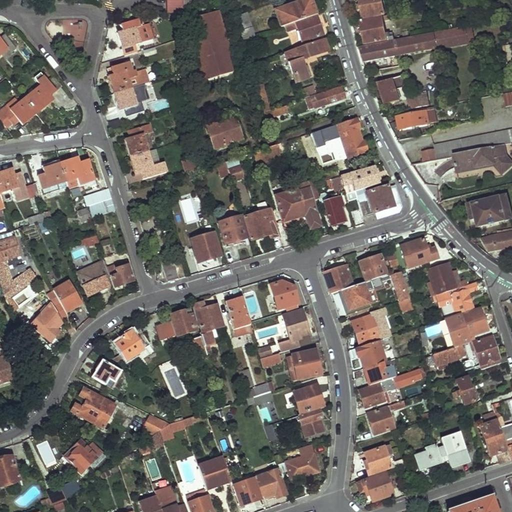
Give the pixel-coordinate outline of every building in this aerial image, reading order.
[(166,0),(167,15),(183,16),(184,7),(183,0),(166,0)] [(309,0),(304,0),(276,10),(281,27),(289,25),(316,16),(309,0)] [(382,0),(360,0),(364,18),(385,14),(382,0)] [(218,10),(199,16),(197,67),(201,79),(209,77),(208,73),(218,70),(219,74),(231,70),(227,55),(231,54),(218,10)] [(234,16),(242,40),(256,36),(249,12),(234,16)] [(383,21),(395,19),(394,14),(382,16),(382,18),(362,21),(366,43),(396,38),(396,33),(386,34),(383,21)] [(301,42),(322,35),(316,16),(289,25),(291,31),(296,29),(301,42)] [(63,41),(86,42),(87,21),(64,20),(63,41)] [(139,28),(137,21),(119,26),(121,33),(116,35),(118,39),(121,50),(139,43),(154,38),(149,25),(139,28)] [(474,42),(470,25),(465,26),(468,43),(474,42)] [(465,26),(435,32),(435,33),(438,49),(443,48),(468,43),(465,26)] [(435,33),(397,41),(401,56),(438,49),(435,33)] [(0,38),(0,56),(4,61),(11,56),(10,55),(17,49),(4,36),(0,38)] [(324,41),(279,56),(283,64),(288,62),(296,83),(312,78),(308,66),(305,68),(302,61),(328,51),(324,41)] [(401,56),(397,41),(360,48),(364,63),(401,56)] [(114,81),(108,81),(112,94),(131,88),(126,73),(131,71),(128,63),(110,69),(114,81)] [(35,79),(39,86),(24,100),(36,114),(48,105),(45,101),(55,93),(40,75),(35,79)] [(387,106),(402,102),(398,91),(409,87),(406,75),(395,78),(380,83),(387,106)] [(256,86),(263,112),(269,110),(261,85),(256,86)] [(313,86),(299,90),(303,98),(316,94),(313,86)] [(313,97),(317,108),(346,98),(342,87),(313,97)] [(141,105),(137,107),(131,88),(112,94),(116,107),(122,105),(126,117),(143,112),(141,105)] [(422,107),(430,105),(428,92),(419,93),(422,107)] [(18,104),(10,110),(7,106),(2,111),(0,112),(0,121),(5,128),(11,123),(13,126),(22,119),(26,122),(36,114),(24,100),(18,104)] [(10,110),(18,104),(15,100),(7,106),(10,110)] [(274,117),(288,112),(286,105),(272,110),(274,117)] [(430,122),(438,120),(436,107),(414,111),(398,114),(401,129),(430,125),(430,122)] [(263,112),(271,137),(277,135),(269,110),(263,112)] [(233,118),(205,125),(213,149),(241,141),(233,118)] [(358,130),(359,130),(355,120),(313,134),(316,141),(339,134),(347,158),(367,152),(364,141),(362,143),(358,130)] [(131,146),(126,147),(129,158),(148,152),(143,135),(147,134),(145,127),(127,132),(131,146)] [(435,150),(423,152),(425,162),(432,161),(445,158),(446,156),(511,143),(511,130),(434,146),(435,150)] [(419,147),(433,144),(431,138),(418,141),(419,147)] [(266,158),(268,164),(283,159),(285,166),(289,165),(283,144),(253,154),(255,161),(266,158)] [(157,168),(153,170),(148,152),(129,158),(133,170),(139,168),(142,181),(159,175),(157,168)] [(198,171),(197,168),(193,157),(181,161),(185,175),(195,172),(198,171)] [(77,164),(75,159),(60,164),(66,182),(81,178),(84,184),(94,181),(87,162),(77,164)] [(235,159),(224,162),(226,171),(237,167),(235,159)] [(38,177),(39,181),(43,194),(50,193),(49,187),(66,182),(60,164),(43,169),(44,175),(38,177)] [(241,178),(237,167),(226,171),(230,182),(241,178)] [(379,184),(374,167),(361,171),(340,177),(339,177),(341,184),(343,192),(344,194),(354,191),(365,187),(379,184)] [(313,181),(314,184),(330,180),(339,177),(340,177),(338,169),(312,176),(313,181)] [(7,176),(5,171),(0,172),(0,191),(0,192),(14,188),(18,196),(27,192),(24,186),(20,173),(7,176)] [(339,177),(330,180),(332,187),(341,184),(339,177)] [(37,197),(43,194),(39,181),(32,183),(37,197)] [(313,181),(296,186),(297,190),(307,220),(310,231),(321,228),(312,200),(318,199),(317,196),(315,191),(316,190),(314,184),(313,181)] [(32,183),(24,186),(27,192),(29,200),(37,197),(32,183)] [(343,192),(341,184),(332,187),(335,195),(336,194),(343,192)] [(135,203),(154,196),(151,186),(131,193),(135,203)] [(388,187),(367,193),(365,187),(354,191),(358,202),(362,217),(391,209),(393,206),(389,191),(388,187)] [(401,203),(397,188),(389,191),(393,205),(401,203)] [(83,197),(90,219),(114,211),(107,189),(83,197)] [(297,190),(275,197),(283,223),(293,220),(294,224),(307,220),(297,190)] [(335,195),(328,196),(324,193),(320,194),(317,196),(318,199),(319,204),(324,203),(331,226),(340,223),(339,220),(342,219),(340,208),(342,207),(339,197),(337,198),(336,194),(335,195)] [(203,218),(194,196),(180,202),(189,224),(203,218)] [(511,218),(506,196),(499,198),(504,219),(511,218)] [(504,219),(499,198),(467,206),(471,222),(476,220),(478,226),(504,219)] [(48,211),(42,213),(44,220),(46,220),(51,219),(48,211)] [(268,211),(244,218),(252,240),(270,235),(267,222),(271,221),(268,211)] [(31,225),(44,220),(42,213),(20,220),(23,228),(31,225)] [(240,218),(218,225),(226,248),(236,246),(235,242),(247,239),(240,218)] [(34,232),(48,228),(46,220),(44,220),(31,225),(34,232)] [(144,234),(159,232),(158,220),(143,222),(144,234)] [(294,224),(298,235),(310,231),(307,220),(294,224)] [(511,233),(507,234),(481,241),(489,252),(511,247),(511,233)] [(213,234),(191,241),(199,263),(220,257),(213,234)] [(84,248),(98,243),(96,236),(81,240),(84,248)] [(21,254),(16,237),(0,241),(0,282),(6,301),(14,296),(38,281),(30,270),(11,283),(5,259),(21,254)] [(422,241),(400,249),(407,270),(436,261),(433,249),(425,252),(422,241)] [(387,258),(391,268),(397,267),(394,256),(387,258)] [(379,257),(359,264),(364,284),(369,283),(385,277),(379,257)] [(173,261),(164,264),(169,282),(179,279),(173,261)] [(118,264),(106,269),(108,277),(109,281),(110,280),(113,290),(133,282),(129,270),(126,262),(118,264)] [(108,289),(103,279),(108,277),(106,269),(104,263),(77,275),(83,287),(88,297),(108,289)] [(448,264),(426,271),(435,298),(458,290),(448,264)] [(323,276),(330,296),(340,292),(353,288),(346,268),(323,276)] [(409,301),(402,280),(400,274),(389,277),(397,305),(409,301)] [(385,283),(389,280),(387,276),(385,277),(369,283),(371,288),(385,283)] [(402,280),(409,301),(416,299),(409,277),(402,280)] [(467,280),(458,283),(461,289),(469,286),(467,280)] [(81,305),(67,282),(53,292),(54,292),(65,314),(81,305)] [(281,282),(269,286),(277,310),(297,305),(292,288),(281,282)] [(347,313),(370,306),(364,284),(353,288),(340,292),(347,313)] [(439,309),(451,305),(455,317),(461,315),(473,311),(468,294),(478,290),(476,284),(469,286),(461,289),(458,290),(435,298),(430,300),(431,304),(436,303),(439,309)] [(54,292),(46,296),(50,303),(60,321),(67,317),(65,314),(54,292)] [(245,307),(256,305),(254,294),(243,297),(245,307)] [(15,312),(22,307),(14,296),(6,301),(15,312)] [(225,304),(233,331),(249,326),(249,324),(241,299),(225,304)] [(45,309),(46,310),(30,327),(49,344),(58,334),(56,332),(62,324),(60,321),(50,303),(45,309)] [(194,307),(202,333),(200,334),(201,338),(204,348),(213,345),(210,331),(222,327),(216,307),(203,309),(202,304),(194,307)] [(362,320),(351,324),(358,348),(378,342),(378,343),(382,342),(391,339),(383,318),(387,317),(384,310),(369,315),(372,322),(364,324),(362,320)] [(196,332),(190,311),(169,317),(171,321),(175,337),(176,339),(196,332)] [(302,312),(283,318),(290,343),(309,338),(302,312)] [(455,317),(443,322),(453,350),(462,347),(466,346),(463,339),(467,338),(468,340),(488,333),(480,312),(462,318),(461,315),(455,317)] [(171,321),(156,325),(160,341),(175,337),(171,321)] [(123,343),(116,347),(126,362),(150,347),(140,332),(132,337),(130,335),(127,335),(123,338),(121,341),(123,343)] [(192,340),(198,365),(208,362),(204,348),(201,338),(192,340)] [(492,338),(473,344),(476,352),(480,367),(506,358),(505,356),(498,358),(492,338)] [(378,343),(348,354),(349,360),(359,361),(363,372),(385,365),(388,364),(382,342),(378,343)] [(0,384),(10,381),(0,347),(0,384)] [(437,367),(465,358),(464,356),(462,347),(453,350),(433,357),(437,367)] [(267,348),(258,350),(260,358),(269,355),(267,348)] [(291,357),(296,381),(320,375),(315,351),(291,357)] [(279,355),(259,361),(261,369),(281,363),(279,355)] [(506,358),(480,367),(482,373),(508,364),(506,358)] [(102,363),(92,378),(106,386),(110,381),(114,384),(121,374),(102,363)] [(385,365),(363,372),(369,388),(377,385),(390,381),(385,365)] [(412,381),(419,378),(417,371),(390,381),(377,385),(377,387),(359,393),(364,410),(383,403),(379,389),(386,387),(388,392),(413,384),(412,381)] [(252,388),(247,372),(238,375),(242,391),(252,388)] [(456,384),(464,407),(475,404),(467,380),(456,384)] [(315,386),(291,393),(299,417),(318,411),(323,409),(315,386)] [(256,399),(269,394),(266,387),(253,391),(256,399)] [(426,394),(424,388),(413,392),(415,398),(426,394)] [(75,406),(71,413),(101,431),(114,409),(83,391),(80,397),(86,401),(81,410),(75,406)] [(267,396),(256,400),(257,405),(269,401),(267,396)] [(392,412),(404,408),(402,404),(386,410),(366,417),(373,437),(392,430),(386,412),(392,411),(392,412)] [(318,420),(321,419),(318,411),(299,417),(296,418),(304,439),(322,433),(318,420)] [(427,423),(434,420),(433,414),(425,417),(427,423)] [(160,433),(168,428),(150,418),(142,431),(153,437),(160,433)] [(191,424),(199,422),(197,418),(190,421),(183,423),(185,430),(192,427),(191,424)] [(506,434),(501,418),(496,419),(497,423),(502,436),(506,434)] [(168,428),(160,433),(162,440),(171,434),(185,430),(183,423),(173,426),(169,428),(168,428)] [(479,428),(489,458),(507,453),(504,442),(502,436),(497,423),(479,428)] [(270,426),(263,429),(268,443),(275,440),(270,426)] [(137,447),(139,453),(164,445),(162,440),(160,433),(153,437),(137,447)] [(425,453),(412,458),(418,473),(442,465),(441,461),(446,459),(450,469),(468,462),(458,434),(439,441),(440,443),(435,446),(423,451),(425,453)] [(98,460),(78,441),(62,457),(82,475),(98,460)] [(139,453),(137,447),(128,454),(132,462),(141,457),(139,453)] [(300,458),(284,464),(290,482),(318,473),(309,447),(298,450),(300,458)] [(381,449),(362,456),(366,467),(364,468),(368,478),(390,469),(381,449)] [(10,458),(0,461),(0,488),(18,482),(10,458)] [(221,459),(198,467),(206,491),(229,483),(221,459)] [(394,471),(407,466),(405,460),(392,464),(394,471)] [(105,478),(111,474),(109,469),(107,470),(102,474),(105,478)] [(285,497),(276,471),(254,479),(262,501),(274,497),(276,500),(285,497)] [(154,484),(151,474),(147,476),(156,502),(159,511),(177,511),(176,510),(176,508),(169,510),(160,482),(154,484)] [(391,496),(384,475),(362,483),(366,496),(368,495),(371,503),(391,496)] [(254,479),(231,487),(238,509),(262,501),(254,479)] [(60,500),(55,489),(47,493),(50,499),(52,505),(60,500)] [(204,492),(185,498),(187,504),(205,497),(204,492)] [(187,504),(186,504),(188,511),(211,511),(206,497),(205,497),(187,504)] [(496,511),(492,498),(450,511),(496,511)] [(42,503),(44,508),(52,505),(50,499),(42,503)] [(159,511),(156,502),(138,508),(139,511),(159,511)]
